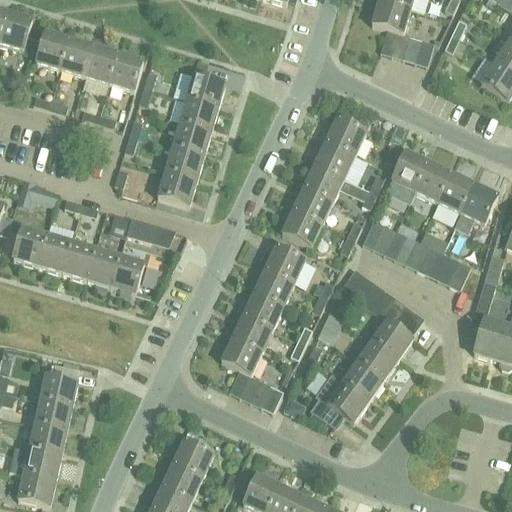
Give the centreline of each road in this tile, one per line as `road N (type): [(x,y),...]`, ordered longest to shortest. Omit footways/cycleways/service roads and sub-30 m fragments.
road 1 (residential): [(160,386),(307,79)]
road 2 (residential): [(378,491),(160,386)]
road 3 (residential): [(511,163),(307,79)]
road 4 (residential): [(450,402),(460,317),(364,263)]
road 5 (residential): [(104,511),(160,386)]
